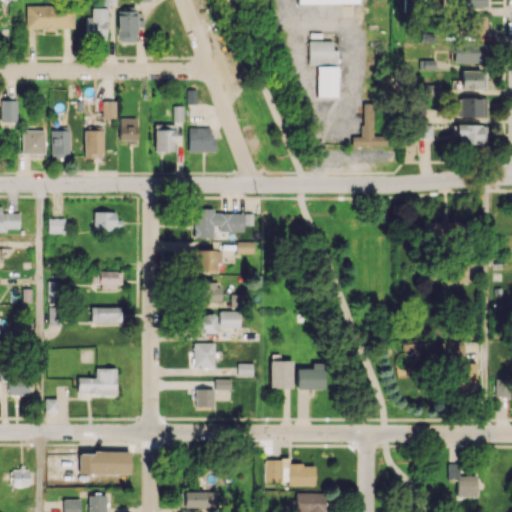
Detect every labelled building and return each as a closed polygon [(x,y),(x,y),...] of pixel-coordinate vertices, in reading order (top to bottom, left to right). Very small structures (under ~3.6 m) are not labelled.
[(25,29),(72,28),(72,6),(25,6),(25,29)] [(135,42),(136,7),(117,6),(117,41),(135,42)] [(85,17),(85,40),(105,40),(105,7),(91,7),(91,17),(85,17)] [(486,35),(485,15),(467,15),(467,35),(486,35)] [(308,64),(337,65),(337,50),(331,50),(331,40),(308,40),(308,64)] [(451,45),(452,63),(484,62),(484,44),(451,45)] [(316,96),(336,96),(336,66),(316,66),(316,96)] [(460,89),(484,89),(484,70),(460,70),(460,89)] [(485,117),(485,97),(456,96),(455,116),(485,117)] [(0,121),(15,122),(15,100),(0,99),(0,121)] [(115,100),(101,100),(101,117),(115,118),(115,100)] [(371,102),(360,103),(361,136),(350,136),(350,146),(391,146),(390,135),(372,135),(371,102)] [(423,103),(405,104),(406,122),(424,122),(423,103)] [(182,105),(172,105),(172,121),(182,120),(182,105)] [(135,118),(118,118),(118,140),(127,140),(127,144),(136,144),(135,118)] [(431,124),(415,125),(415,139),(432,138),(431,124)] [(486,124),(455,124),(455,143),(485,144),(486,124)] [(209,127),(187,128),(187,151),(214,151),(214,136),(210,136),(209,127)] [(20,153),(42,153),(43,129),(21,129),(20,153)] [(49,157),(68,157),(67,129),(49,130),(49,157)] [(154,151),(174,151),(174,129),(154,129),(154,151)] [(83,130),(83,158),(100,158),(101,130),(83,130)] [(18,212),(0,212),(0,210),(0,206),(0,205),(0,231),(6,231),(6,228),(18,228),(18,212)] [(192,237),(214,237),(214,231),(242,231),(242,212),(212,212),(212,208),(192,208),(192,237)] [(119,229),(120,219),(114,219),(114,212),(92,212),(92,229),(119,229)] [(64,217),(46,218),(47,233),(64,233),(64,217)] [(252,241),(235,241),(235,253),(252,252),(252,241)] [(216,271),(216,263),(220,263),(221,249),(192,249),(192,271),(216,271)] [(458,277),(458,282),(466,283),(467,263),(450,262),(450,277),(458,277)] [(100,289),(119,289),(118,270),(89,271),(89,283),(100,283),(100,289)] [(216,281),(195,282),(195,301),(217,300),(216,281)] [(229,307),(238,307),(239,294),(229,294),(229,307)] [(89,322),(120,322),(120,306),(89,306),(89,322)] [(217,327),(238,328),(239,310),(218,310),(217,327)] [(215,315),(193,314),(192,331),(213,333),(215,315)] [(212,342),(192,342),(192,367),(213,367),(212,342)] [(464,360),(463,344),(445,344),(446,360),(464,360)] [(268,388),(291,387),(291,360),(268,360),(268,388)] [(324,388),(323,362),(310,363),(310,368),(295,368),(295,389),(324,388)] [(474,362),(458,363),(459,387),(475,387),(474,362)] [(251,363),(236,363),(236,375),(252,375),(251,363)] [(115,368),(94,368),(94,377),(77,377),(76,393),(114,393),(115,368)] [(7,394),(28,394),(28,376),(8,376),(7,394)] [(229,379),(213,378),(213,388),(229,389),(229,379)] [(508,396),(509,378),(495,378),(494,395),(508,396)] [(195,407),(212,406),(212,388),(194,388),(195,407)] [(44,412),(56,412),(56,398),(44,398),(44,412)] [(129,474),(129,451),(78,451),(78,474),(129,474)] [(264,458),(263,481),(287,481),(287,485),(313,486),(313,464),(288,464),(288,459),(264,458)] [(458,464),(446,464),(447,480),(456,479),(456,496),(475,496),(475,475),(458,475),(458,464)] [(28,485),(28,468),(10,468),(10,485),(28,485)] [(182,490),(182,506),(215,507),(216,491),(182,490)] [(295,511),(323,511),(323,492),(295,492),(295,511)] [(103,511),(104,495),(86,495),(86,511),(103,511)] [(61,499),(61,511),(78,511),(78,499),(61,499)]
